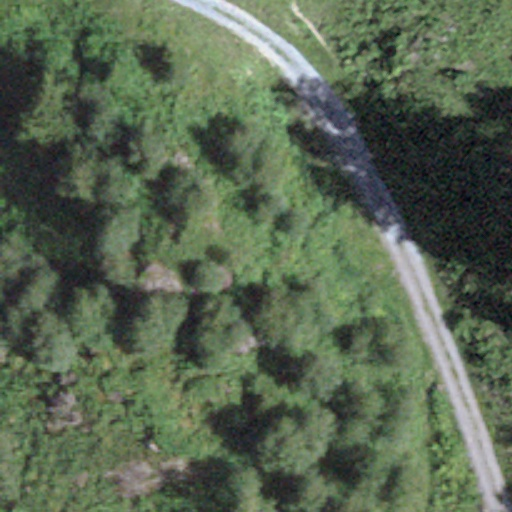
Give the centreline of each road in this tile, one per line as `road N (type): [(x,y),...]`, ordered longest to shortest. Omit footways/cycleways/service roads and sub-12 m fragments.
road 1 (track): [(441,347),(338,124),(312,86),(263,39),(186,0)]
road 2 (track): [(508,511),(441,347)]
